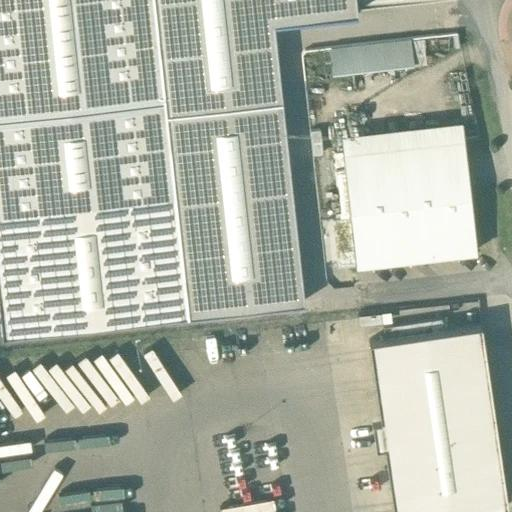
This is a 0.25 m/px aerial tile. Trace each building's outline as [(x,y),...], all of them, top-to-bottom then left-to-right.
[(0,0),(0,213),(174,194),(152,0),(0,0)] [(152,0),(187,314),(303,302),(273,23),(357,14),(355,0),(152,0)] [(331,73),(413,64),(410,39),(328,48),(331,73)] [(463,138),(342,152),(349,216),(355,264),(476,251),(463,138)] [(174,194),(0,213),(0,324),(1,335),(187,314),(174,194)] [(349,216),(331,218),(337,266),(355,264),(349,216)] [(481,323),(368,339),(393,511),(449,511),(507,504),(481,323)]
